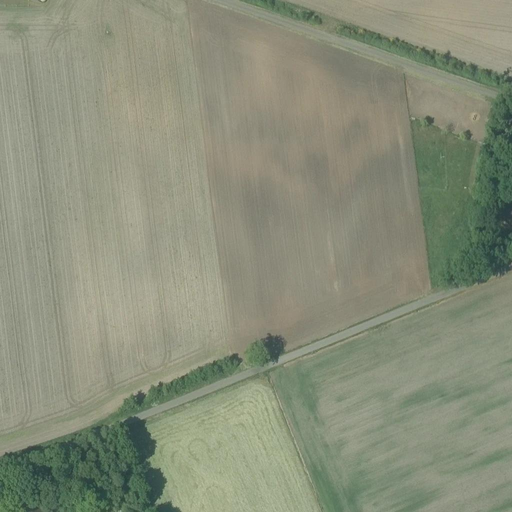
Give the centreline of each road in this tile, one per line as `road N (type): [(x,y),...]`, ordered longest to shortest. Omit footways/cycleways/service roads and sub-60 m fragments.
road 1 (unclassified): [(511,264),(0,469)]
road 2 (unclassified): [(511,104),(211,0)]
